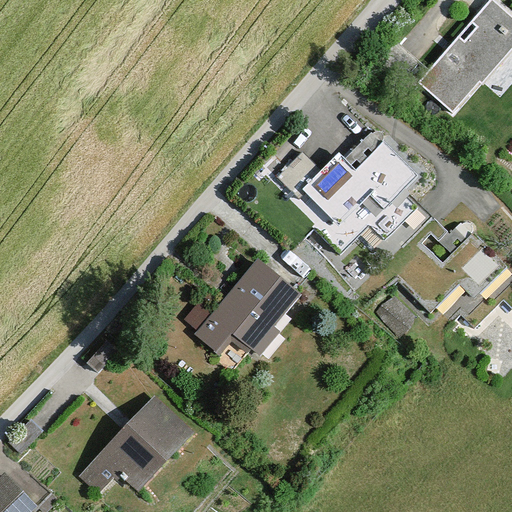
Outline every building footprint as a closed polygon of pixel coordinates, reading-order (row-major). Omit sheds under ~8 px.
[(511,69),(511,23),(495,8),(421,85),(461,123),(511,69)] [(377,125),(303,194),(342,235),(382,198),(357,170),(390,139),(377,125)] [(511,270),(475,233),(418,291),(471,344),(496,319),(511,334),(511,270)] [(247,372),(309,299),(254,252),(192,325),(247,372)] [(157,396),(76,482),(101,505),(127,478),(144,494),(200,435),(157,396)] [(0,511),(38,511),(4,479),(0,484),(0,511)]
